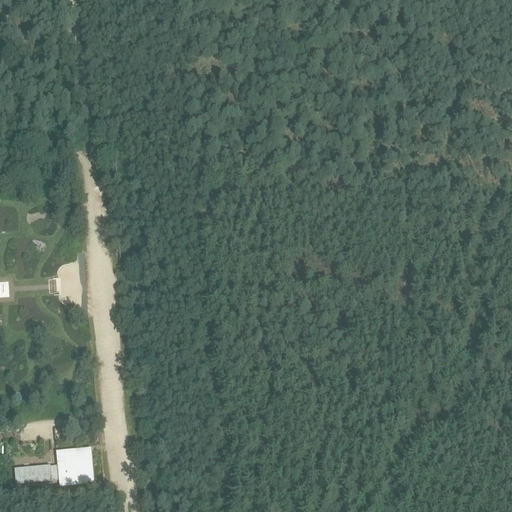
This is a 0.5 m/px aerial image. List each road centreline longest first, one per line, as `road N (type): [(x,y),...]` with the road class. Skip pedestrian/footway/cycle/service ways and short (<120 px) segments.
road 1 (track): [(90,149),(116,420)]
road 2 (track): [(72,0),(90,149)]
